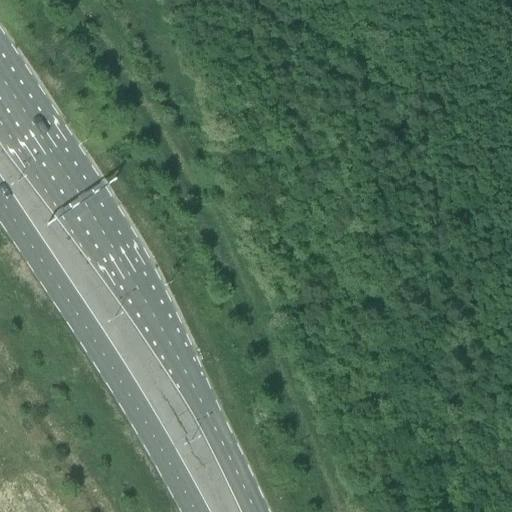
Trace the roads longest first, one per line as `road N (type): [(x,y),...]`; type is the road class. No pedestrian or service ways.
road 1 (secondary): [(257,511),(178,351),(0,76)]
road 2 (secondary): [(0,201),(196,511)]
